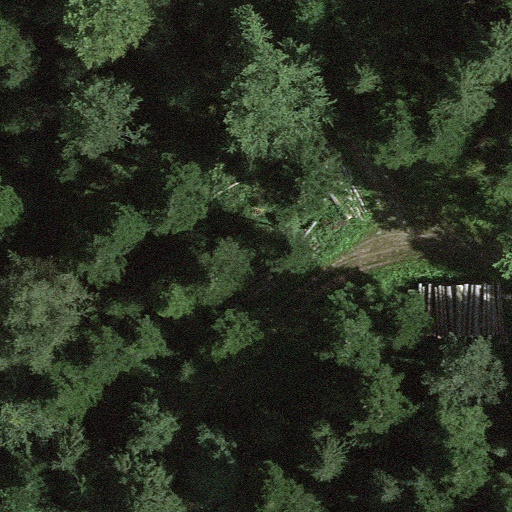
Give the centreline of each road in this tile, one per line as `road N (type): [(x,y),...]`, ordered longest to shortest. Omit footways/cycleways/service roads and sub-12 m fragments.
road 1 (track): [(224,0),(270,46),(413,232),(483,257),(511,258)]
road 2 (track): [(154,511),(181,435),(224,367),(300,297),(413,232)]
